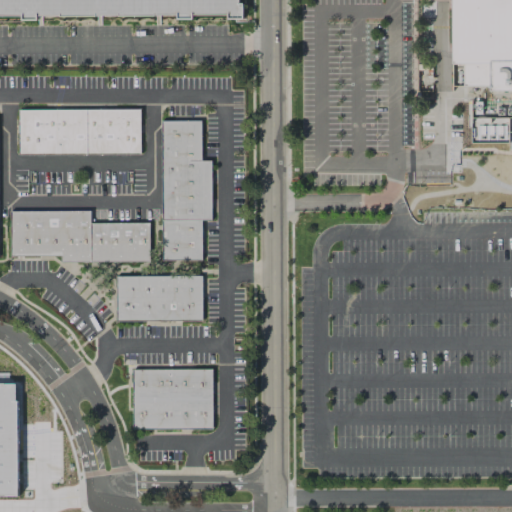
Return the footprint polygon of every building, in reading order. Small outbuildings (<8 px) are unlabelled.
[(0,0),(236,0),(237,14),(0,16),(0,0)] [(511,0),(450,0),(451,63),(462,63),(462,86),(488,85),(488,91),(511,91),(511,0)] [(18,109),(139,109),(139,154),(18,154),(18,109)] [(161,260),(201,259),(200,220),(210,220),(210,160),(200,160),(200,120),(160,120),(161,260)] [(9,211),(89,210),(89,223),(148,223),(149,261),(60,262),(60,255),(10,256),(9,211)] [(114,276),(200,276),(201,320),(115,320),(114,276)] [(131,369),(211,369),(211,428),(131,429),(131,369)] [(0,374),(11,374),(11,391),(18,391),(18,484),(0,484),(0,374)]
